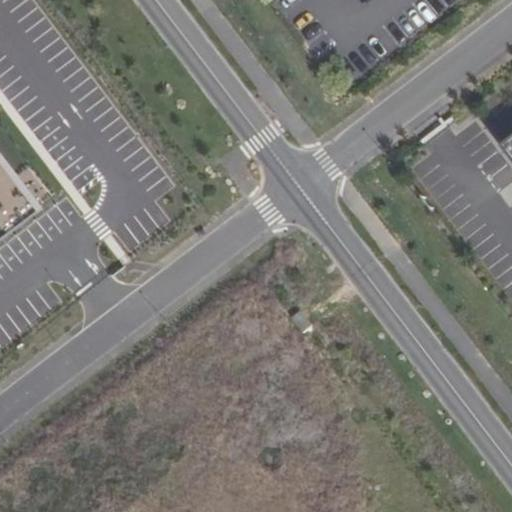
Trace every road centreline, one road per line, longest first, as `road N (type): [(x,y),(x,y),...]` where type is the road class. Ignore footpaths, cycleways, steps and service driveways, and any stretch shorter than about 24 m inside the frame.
road 1 (unknown): [(240,226),(227,302),(193,379),(93,480),(46,511)]
road 2 (unclassified): [(296,183),(511,466)]
road 3 (unclassified): [(296,183),(511,19)]
road 4 (unclassified): [(156,0),(296,183)]
